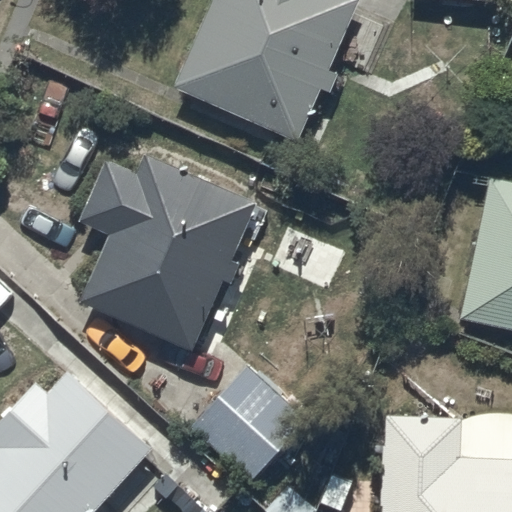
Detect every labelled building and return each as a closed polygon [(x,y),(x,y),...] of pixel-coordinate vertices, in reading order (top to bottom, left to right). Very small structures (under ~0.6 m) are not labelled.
[(301,127),(353,0),(206,0),(176,75),(301,127)] [(236,246),(258,189),(149,139),(141,159),(106,145),(80,211),(107,222),(78,293),(194,340),(224,267),(234,271),(243,249),(236,246)] [(511,170),(491,166),(461,307),(511,317),(511,170)] [(288,220),(276,247),(333,272),(345,244),(288,220)] [(309,409),(248,354),(193,420),(252,473),(309,409)] [(84,511),(156,431),(69,357),(49,380),(35,368),(0,408),(0,431),(1,433),(0,434),(0,511),(84,511)] [(511,511),(511,402),(510,402),(508,402),(506,402),(504,402),(502,402),(500,402),(498,402),(496,402),(493,402),(491,403),(489,403),(487,403),(485,404),(483,404),(481,405),(479,405),(477,406),(475,407),(473,407),(471,408),(469,409),(467,410),(465,411),(385,409),(382,511),(511,511)] [(188,458),(161,488),(187,511),(214,511),(229,496),(188,458)]
